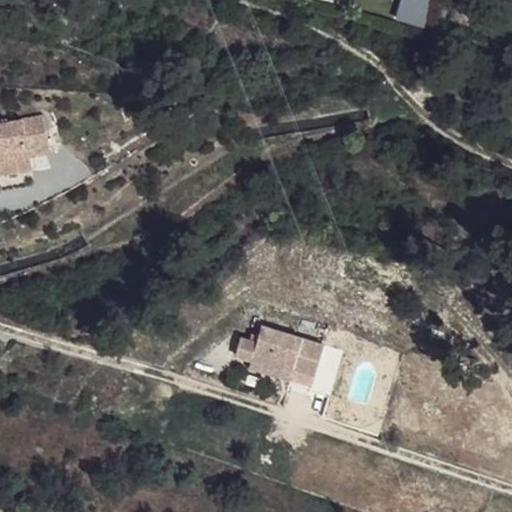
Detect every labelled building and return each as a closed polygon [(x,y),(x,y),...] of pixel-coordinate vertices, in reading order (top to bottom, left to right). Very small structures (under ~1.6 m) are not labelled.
[(43,115),(0,122),(0,173),(32,168),(29,155),(50,151),(43,115)] [(245,340),(240,358),(256,363),(288,373),(289,367),(297,369),(293,383),(311,388),(315,389),(319,377),(328,348),(264,329),(262,338),(256,336),(254,344),(245,340)] [(337,358),(332,371),(340,374),(345,361),(337,358)] [(254,370),(293,383),(297,369),(289,367),(288,373),(256,363),(254,370)] [(311,388),(293,383),(290,393),(314,401),(311,388)]
